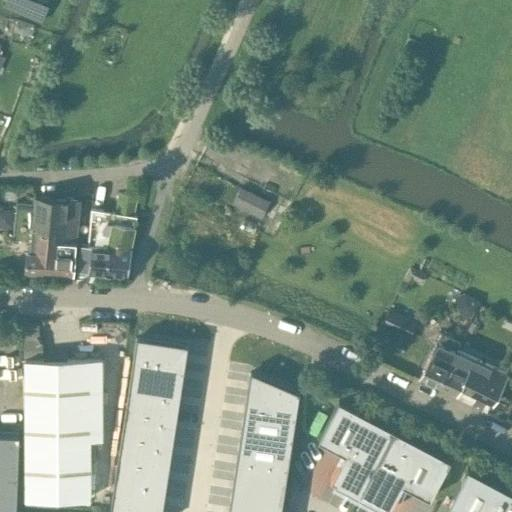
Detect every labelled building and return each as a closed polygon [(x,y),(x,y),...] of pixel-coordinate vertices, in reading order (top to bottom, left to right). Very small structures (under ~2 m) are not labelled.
[(6,0),(4,5),(41,20),(47,5),(35,0),(34,0),(6,0)] [(78,270),(126,275),(138,215),(133,214),(136,194),(120,192),(117,211),(92,207),(88,245),(82,244),(78,270)] [(25,271),(49,273),(51,252),(54,252),(54,244),(51,244),(55,196),(36,195),(30,251),(27,251),(25,271)] [(49,273),(72,274),(80,198),(55,196),(51,244),(54,244),(54,252),(51,252),(49,273)] [(389,309),(382,325),(408,337),(415,322),(389,309)] [(419,378),(437,386),(454,349),(459,340),(442,332),(419,378)] [(161,511),(187,341),(136,334),(108,511),(161,511)] [(459,387),(491,403),(506,373),(454,349),(437,386),(456,394),(459,387)] [(25,357),(26,497),(90,496),(89,356),(25,357)] [(279,511),(299,389),(250,368),(227,511),(279,511)] [(384,506),(389,509),(403,483),(429,496),(450,458),(338,398),(318,437),(344,451),(330,477),(335,480),(334,482),(383,508),(384,506)] [(0,511),(15,511),(19,432),(0,431),(0,511)] [(511,511),(511,490),(467,467),(446,506),(458,511),(511,511)]
